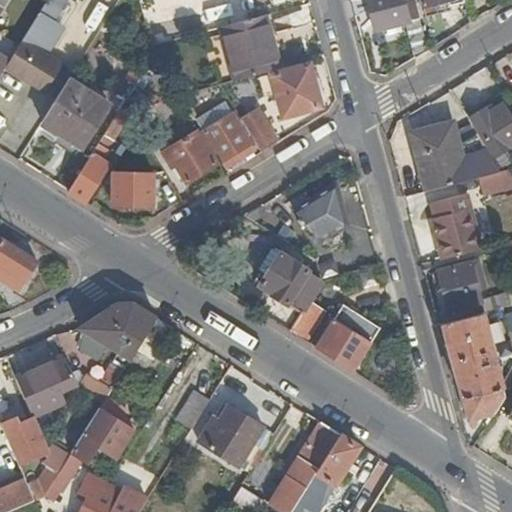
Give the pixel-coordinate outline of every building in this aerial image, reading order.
[(8,62),(5,67),(42,90),(58,65),(43,56),(59,30),(49,24),(64,0),(47,0),(42,9),(8,62)] [(70,0),(64,0),(49,24),(59,30),(76,3),(70,0)] [(360,0),(369,33),(401,24),(410,59),(421,52),(408,0),(402,0),(398,1),(397,0),(360,0)] [(285,67),(271,15),(265,16),(279,69),(285,67)] [(279,69),(265,16),(223,27),(237,80),(279,69)] [(237,80),(223,27),(218,29),(220,36),(210,39),(222,84),(237,80)] [(0,75),(5,67),(8,62),(0,56),(0,75)] [(271,76),(259,79),(264,97),(275,94),(283,119),(322,109),(310,64),(271,75),(271,76)] [(58,65),(42,90),(56,99),(72,73),(58,65)] [(135,85),(143,73),(133,66),(125,79),(135,85)] [(68,79),(42,121),(82,146),(108,104),(68,79)] [(127,98),(135,85),(125,79),(117,92),(127,98)] [(128,117),(137,132),(149,125),(136,103),(124,111),(128,117)] [(67,192),(85,204),(110,165),(101,160),(128,117),(124,111),(121,106),(67,192)] [(489,160),(511,145),(511,132),(496,108),(482,116),(478,112),(465,121),(489,160)] [(241,121),(259,151),(277,140),(259,111),(241,121)] [(214,126),(202,134),(220,162),(237,152),(242,161),(254,153),(249,145),(249,144),(232,115),(228,117),(226,114),(212,123),(214,126)] [(196,123),(202,134),(214,126),(212,123),(208,116),(196,123)] [(463,124),(445,130),(460,183),(471,180),(494,174),(463,124)] [(413,155),(410,156),(420,194),(460,183),(445,130),(409,139),(413,155)] [(216,165),(197,133),(161,154),(169,166),(175,162),(187,183),(216,165)] [(237,152),(220,162),(225,171),(242,161),(237,152)] [(471,180),(475,196),(508,188),(500,173),(494,174),(471,180)] [(154,175),(113,174),(112,208),(153,208),(154,175)] [(348,225),(336,184),(293,210),(317,241),(348,225)] [(428,219),(424,220),(434,263),(474,252),(459,196),(425,205),(428,219)] [(0,280),(19,292),(37,262),(1,240),(0,240),(0,280)] [(272,266),(280,253),(272,248),(264,261),(272,266)] [(292,260),(280,253),(272,266),(259,286),(271,293),(271,295),(302,313),(309,302),(322,282),(309,274),(310,271),(293,260),(292,260)] [(443,313),(474,306),(477,315),(497,310),(511,306),(511,290),(474,300),(464,266),(432,274),(443,313)] [(309,302),(302,313),(290,332),(306,342),(325,313),(309,302)] [(116,304),(64,336),(97,357),(106,344),(130,359),(137,349),(156,318),(133,303),(116,304)] [(317,349),(353,371),(380,329),(343,305),(317,349)] [(474,426),(472,420),(491,415),(501,399),(497,386),(479,322),(484,320),(486,325),(500,321),(497,310),(477,315),(439,325),(467,428),(474,426)] [(172,328),(156,318),(137,349),(152,359),(172,328)] [(16,379),(33,418),(39,431),(60,421),(54,406),(64,401),(60,390),(74,384),(77,379),(64,357),(16,379)] [(77,379),(74,384),(103,402),(110,391),(81,373),(77,379)] [(176,419),(191,428),(209,400),(194,391),(176,419)] [(200,442),(239,466),(264,426),(229,405),(216,426),(211,423),(200,442)] [(68,459),(78,465),(82,459),(87,462),(98,445),(116,457),(133,430),(99,409),(68,459)] [(33,459),(42,463),(47,457),(45,454),(48,452),(39,431),(33,418),(21,423),(18,417),(2,425),(19,465),(33,459)] [(283,511),(291,511),(315,474),(340,434),(321,422),(270,504),(283,511)] [(239,466),(250,473),(275,433),(264,426),(239,466)] [(340,434),(315,474),(336,485),(359,447),(340,434)] [(42,463),(59,472),(66,461),(48,452),(45,454),(47,457),(42,463)] [(118,511),(108,506),(114,494),(101,488),(104,483),(88,474),(84,484),(71,476),(78,465),(68,459),(66,461),(59,472),(44,496),(73,510),(78,499),(62,491),(66,484),(91,497),(83,511),(118,511)] [(37,481),(44,496),(59,472),(42,463),(39,468),(44,471),(37,481)] [(0,511),(6,511),(35,500),(28,485),(23,474),(12,479),(14,483),(0,489),(0,511)] [(35,500),(44,496),(37,481),(28,485),(35,500)] [(101,488),(114,494),(116,490),(104,483),(101,488)] [(283,511),(270,504),(247,489),(239,504),(252,511),(283,511)] [(23,511),(38,511),(36,503),(23,508),(23,511)]
